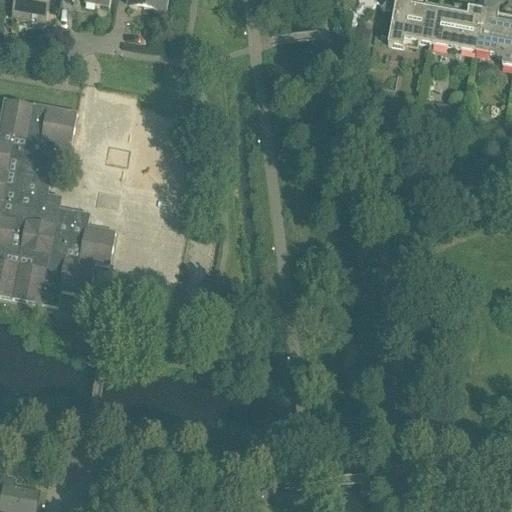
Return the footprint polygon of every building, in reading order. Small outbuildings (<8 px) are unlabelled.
[(18,0),(15,22),(44,28),(49,0),(18,0)] [(61,0),(61,2),(74,4),(74,0),(85,0),(85,7),(109,11),(111,0),(61,0)] [(167,0),(130,0),(129,9),(164,15),(167,0)] [(364,0),(351,15),(353,33),(378,8),(370,0),(364,0)] [(404,52),(405,44),(430,49),(428,55),(432,56),(439,15),(412,10),(413,3),(399,0),(397,0),(392,0),(380,13),(383,15),(394,17),(388,49),(404,52)] [(435,57),(436,50),(476,57),(483,15),(468,13),(467,21),(439,15),(432,56),(435,57)] [(503,66),(502,70),(511,72),(511,28),(497,26),(499,18),(483,15),(476,57),(495,61),(503,66)] [(89,219),(59,214),(45,211),(47,199),(53,170),(55,158),(69,161),(77,118),(6,104),(0,133),(0,300),(42,308),(45,291),(89,300),(95,267),(109,270),(115,237),(87,232),(89,219)] [(0,509),(0,511),(37,511),(40,496),(14,491),(15,484),(5,482),(0,509)]
